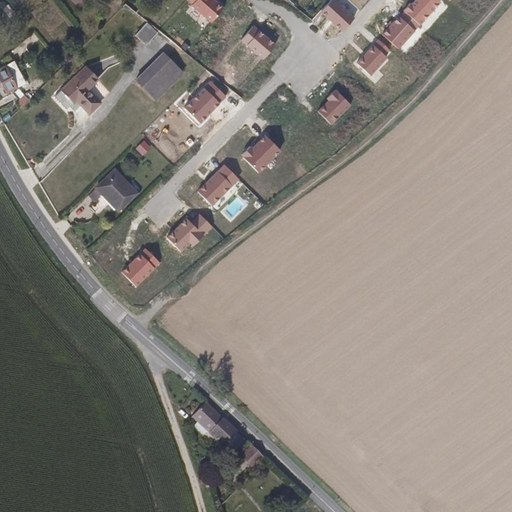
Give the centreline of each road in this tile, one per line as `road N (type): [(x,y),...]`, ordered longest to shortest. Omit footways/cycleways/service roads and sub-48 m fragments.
road 1 (tertiary): [(0,152),(96,293),(334,511)]
road 2 (track): [(173,295),(133,328),(156,369),(203,511)]
road 3 (residential): [(314,53),(275,77),(168,188),(160,208)]
